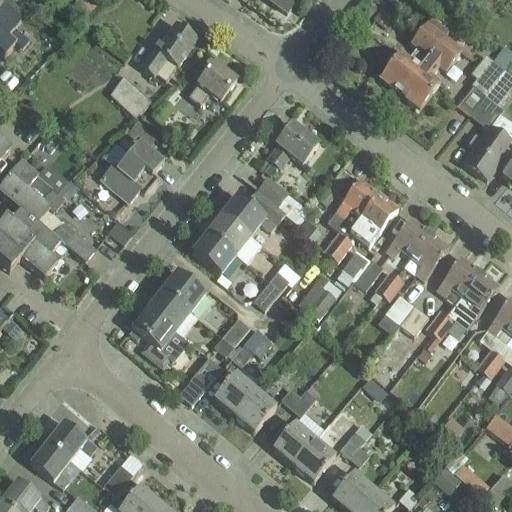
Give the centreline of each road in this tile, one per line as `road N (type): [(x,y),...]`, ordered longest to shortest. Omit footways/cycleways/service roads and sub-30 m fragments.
road 1 (residential): [(76,338),(287,70)]
road 2 (residential): [(511,248),(287,70)]
road 3 (residential): [(255,511),(64,354)]
road 4 (residential): [(287,70),(183,0)]
